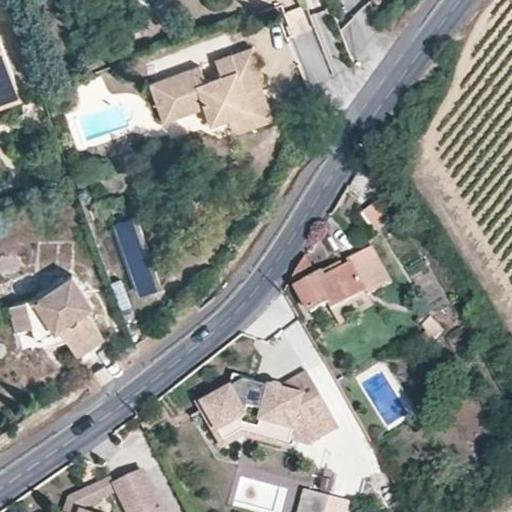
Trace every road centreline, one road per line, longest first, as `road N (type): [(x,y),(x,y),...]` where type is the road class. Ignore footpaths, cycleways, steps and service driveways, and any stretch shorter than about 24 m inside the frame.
road 1 (residential): [(460,0),(242,305),(0,487)]
road 2 (unknown): [(342,128),(280,0)]
